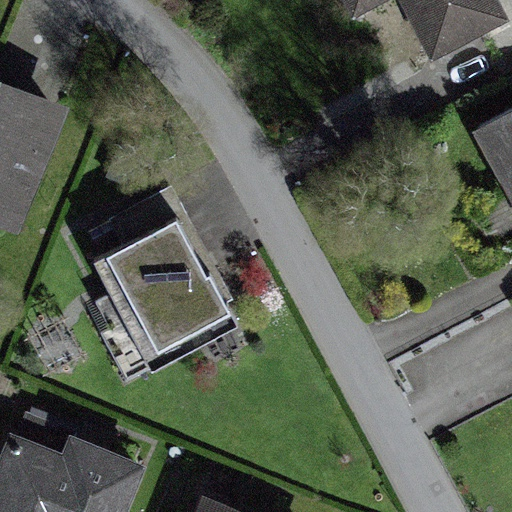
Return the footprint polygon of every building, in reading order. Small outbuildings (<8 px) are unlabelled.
[(511,23),(499,0),(340,0),(353,23),(392,0),(399,0),(431,65),(511,23)] [(0,230),(17,237),(70,111),(0,85),(0,230)] [(511,112),(474,134),(511,208),(511,112)] [(234,301),(173,188),(69,240),(116,325),(100,333),(126,385),(147,369),(152,377),(240,328),(227,307),(234,301)] [(16,438),(10,435),(0,459),(0,511),(130,511),(147,471),(74,439),(77,433),(25,414),(16,438)] [(236,511),(201,498),(195,511),(236,511)]
